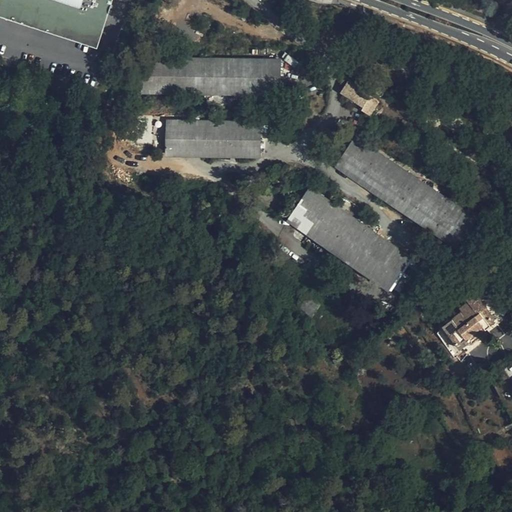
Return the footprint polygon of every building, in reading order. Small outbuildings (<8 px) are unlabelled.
[(0,0),(0,13),(98,45),(112,0),(0,0)] [(143,58),(143,91),(280,93),(280,60),(143,58)] [(347,82),(341,91),(368,108),(366,112),(370,115),(379,101),(371,95),(372,92),(345,76),(342,80),(347,82)] [(168,121),(167,154),(260,156),(261,122),(168,121)] [(336,166),(458,247),(476,218),(355,138),(336,166)] [(310,188),(289,219),(389,287),(410,257),(410,256),(310,188)] [(413,258),(410,257),(389,287),(392,289),(404,272),(406,269),(410,263),(412,259),(413,258)] [(418,263),(412,259),(410,263),(415,266),(413,269),(416,271),(421,265),(418,263)] [(303,266),(310,271),(313,266),(309,262),(303,266)] [(412,274),(406,269),(404,272),(405,274),(401,280),(406,284),(407,284),(411,278),(412,274)] [(400,293),(406,284),(401,280),(395,289),(400,293)] [(485,309),(487,307),(474,290),(465,297),(469,301),(460,308),(462,311),(444,325),(445,327),(455,341),(461,348),(470,341),(467,337),(483,325),(486,329),(495,322),(494,321),(485,309)] [(321,304),(307,296),(296,314),(309,322),(321,304)] [(496,319),(487,307),(485,309),(494,321),(496,319)] [(485,333),(486,329),(483,325),(467,337),(470,341),(472,343),(477,340),(480,338),(485,333)] [(455,341),(445,327),(444,329),(452,341),(455,341)]
